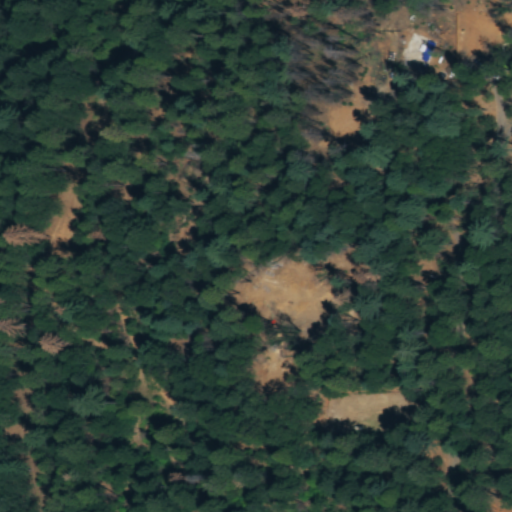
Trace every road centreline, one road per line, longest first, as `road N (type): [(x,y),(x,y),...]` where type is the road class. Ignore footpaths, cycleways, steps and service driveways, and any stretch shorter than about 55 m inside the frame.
road 1 (track): [(46,511),(35,365),(49,230),(78,97),(119,0)]
road 2 (residential): [(475,143),(472,511)]
